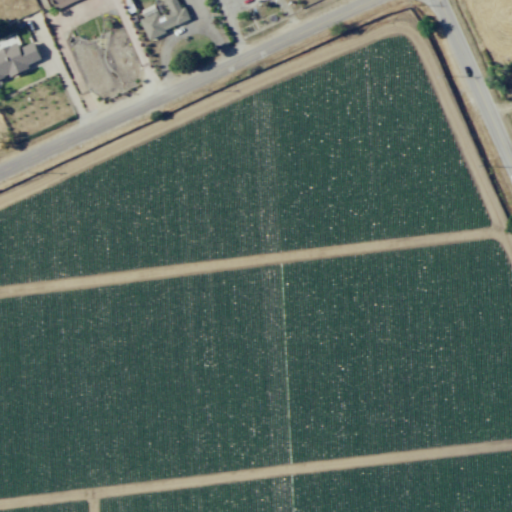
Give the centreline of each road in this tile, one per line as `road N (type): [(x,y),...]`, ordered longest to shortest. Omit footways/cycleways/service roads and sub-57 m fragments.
road 1 (residential): [(369,0),(0,161)]
road 2 (tertiary): [(434,0),(511,168)]
